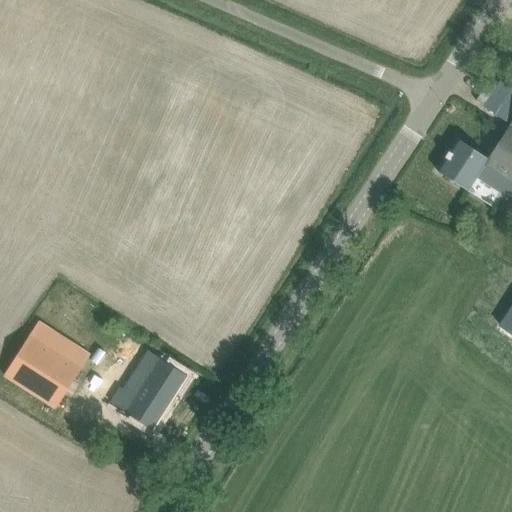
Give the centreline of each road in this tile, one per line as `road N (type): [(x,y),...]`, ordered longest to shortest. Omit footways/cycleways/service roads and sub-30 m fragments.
road 1 (tertiary): [(170,511),(432,96)]
road 2 (unclassified): [(432,96),(211,0)]
